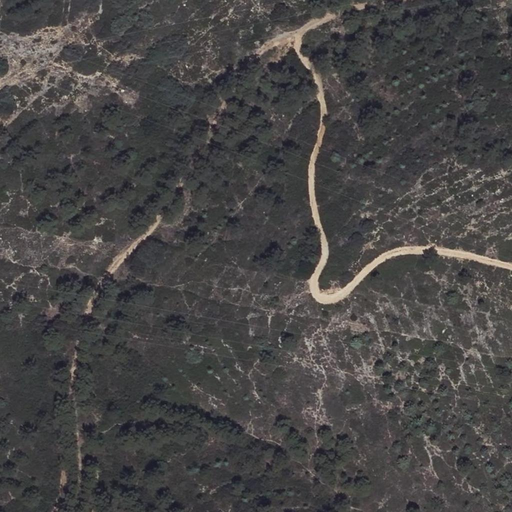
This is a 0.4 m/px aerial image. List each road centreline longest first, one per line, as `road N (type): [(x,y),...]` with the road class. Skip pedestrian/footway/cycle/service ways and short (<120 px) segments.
road 1 (track): [(394,0),(313,21),(252,62),(198,160),(99,287),(72,369),(79,462),(73,511)]
road 2 (track): [(291,35),(320,104),(308,169),(324,252),(316,294),(337,295),(397,251),(457,253),(511,268)]
